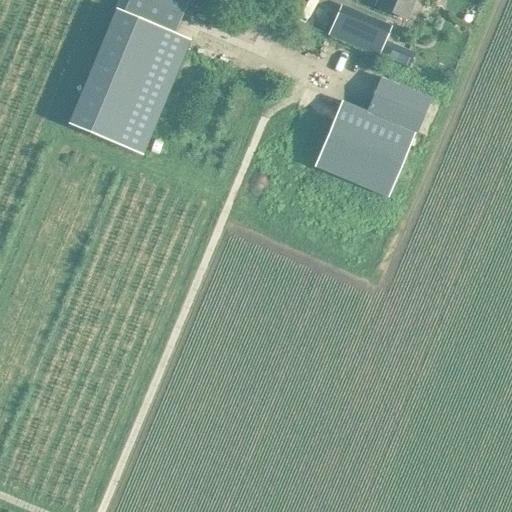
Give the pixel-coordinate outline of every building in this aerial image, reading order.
[(186,0),(126,0),(122,12),(173,33),(186,0)] [(286,0),(286,4),(302,8),(304,0),(286,0)] [(406,19),(413,0),(375,0),(373,5),(406,19)] [(114,8),(66,124),(141,155),(189,40),(173,33),(122,12),(114,8)] [(365,112),(414,132),(417,133),(431,98),(379,77),(365,112)] [(387,199),(414,132),(365,112),(339,101),(312,169),(387,199)]
